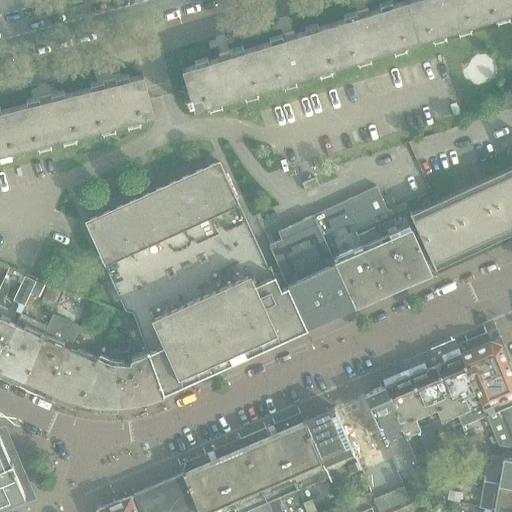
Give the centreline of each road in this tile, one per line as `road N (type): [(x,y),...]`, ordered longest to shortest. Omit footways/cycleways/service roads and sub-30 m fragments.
road 1 (residential): [(116,441),(499,280)]
road 2 (tertiary): [(0,47),(176,0)]
